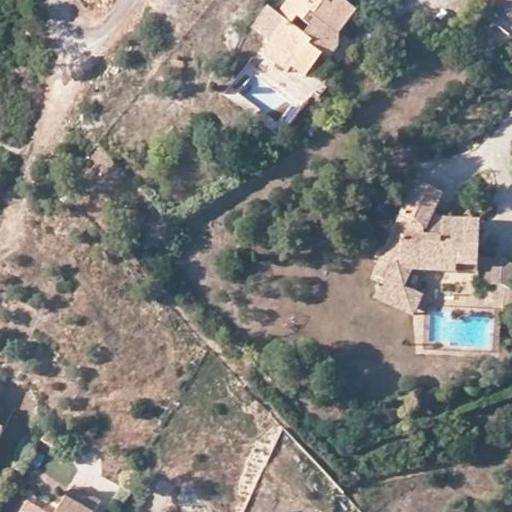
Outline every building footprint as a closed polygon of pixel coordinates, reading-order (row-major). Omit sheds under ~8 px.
[(286,26),(272,45),(297,64),(293,69),(306,79),(323,59),(329,63),(339,51),(320,36),(328,26),(340,36),(357,14),(338,0),(293,0),(279,20),(286,26)] [(286,26),(279,20),(269,12),(253,34),(270,47),(272,45),(286,26)] [(339,51),(340,36),(328,26),(320,36),(339,51)] [(297,64),(272,45),(268,51),(269,60),(289,76),(293,69),(297,64)] [(478,269),(478,259),(479,243),(480,225),(444,224),(434,219),(443,197),(409,182),(403,194),(413,199),(377,276),(385,280),(406,290),(413,273),(455,275),(457,269),(478,269)] [(511,266),(504,261),(478,259),(478,269),(477,288),(490,288),(489,300),(505,310),(511,305),(511,294),(510,293),(511,290),(511,266)] [(406,290),(385,280),(375,300),(415,319),(423,298),(406,290)] [(61,443),(47,435),(42,445),(55,453),(61,443)] [(76,487),(68,500),(88,511),(98,511),(103,504),(76,487)] [(88,511),(68,500),(60,511),(42,511),(29,504),(24,511),(88,511)]
